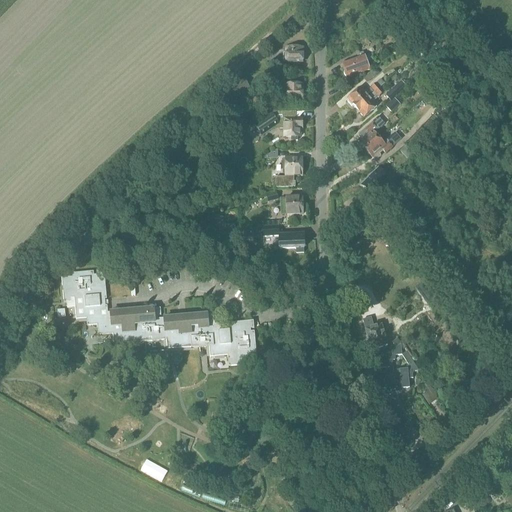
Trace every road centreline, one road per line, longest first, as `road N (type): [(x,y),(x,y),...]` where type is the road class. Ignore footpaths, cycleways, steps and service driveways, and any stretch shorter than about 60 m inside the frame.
road 1 (unclassified): [(401,511),(322,246),(320,0)]
road 2 (track): [(511,148),(477,164),(453,189),(471,235),(511,261)]
